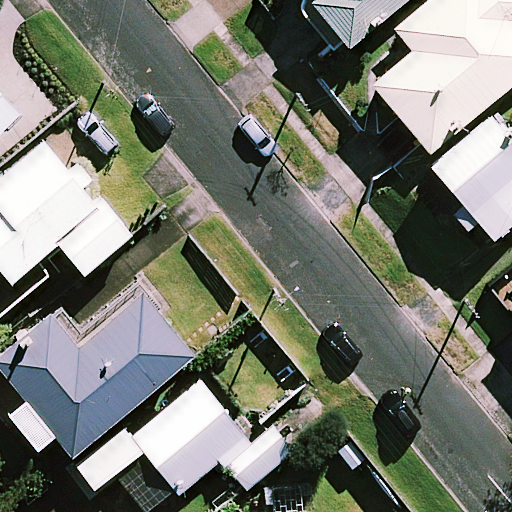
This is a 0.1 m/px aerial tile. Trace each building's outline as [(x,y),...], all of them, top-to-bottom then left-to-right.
[(355,48),(413,0),(319,0),(317,2),(355,48)] [(434,153),(511,89),(511,0),(431,0),(397,28),(417,52),(377,84),(434,153)] [(511,134),(496,115),(435,166),(468,207),(459,214),(474,232),(483,224),(498,242),(511,230),(511,134)] [(99,197),(94,201),(79,184),(90,175),(79,162),(68,171),(42,139),(0,173),(0,310),(49,270),(36,255),(56,238),(82,270),(122,236),(128,232),(99,197)] [(192,350),(139,286),(75,339),(52,310),(0,352),(0,413),(29,449),(52,430),(69,451),(192,350)] [(207,511),(257,470),(248,459),(277,434),(244,395),(135,487),(145,497),(127,511),(88,511),(85,508),(79,511),(207,511)] [(306,511),(302,480),(266,485),(270,511),(306,511)]
